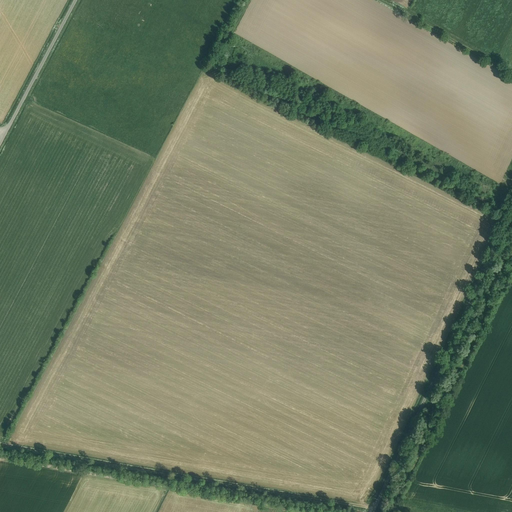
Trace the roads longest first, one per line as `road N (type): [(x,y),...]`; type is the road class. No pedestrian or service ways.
road 1 (track): [(375,508),(0,443)]
road 2 (track): [(373,511),(511,213)]
road 3 (track): [(306,511),(0,457)]
road 4 (track): [(74,0),(0,141)]
